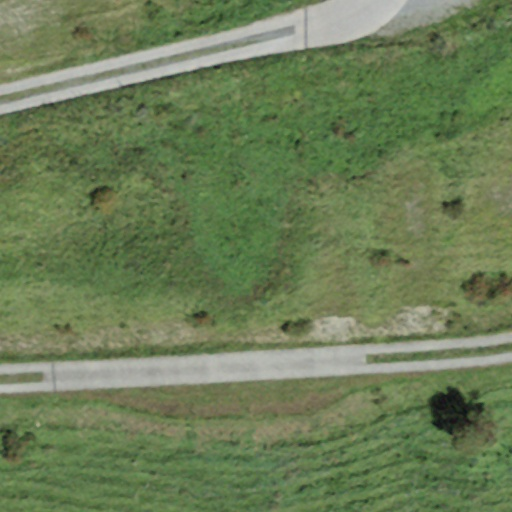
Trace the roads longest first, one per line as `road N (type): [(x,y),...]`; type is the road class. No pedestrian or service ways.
road 1 (track): [(0,375),(511,350)]
road 2 (track): [(373,0),(0,112)]
